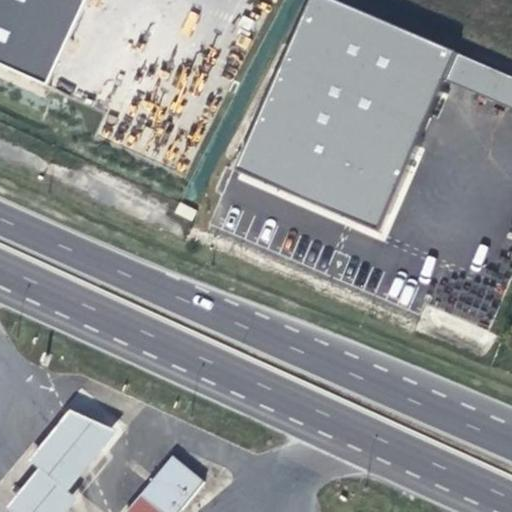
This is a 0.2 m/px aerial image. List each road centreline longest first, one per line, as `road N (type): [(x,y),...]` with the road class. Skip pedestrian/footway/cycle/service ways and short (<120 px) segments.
road 1 (primary): [(0,272),(511,500)]
road 2 (primary): [(511,444),(0,218)]
